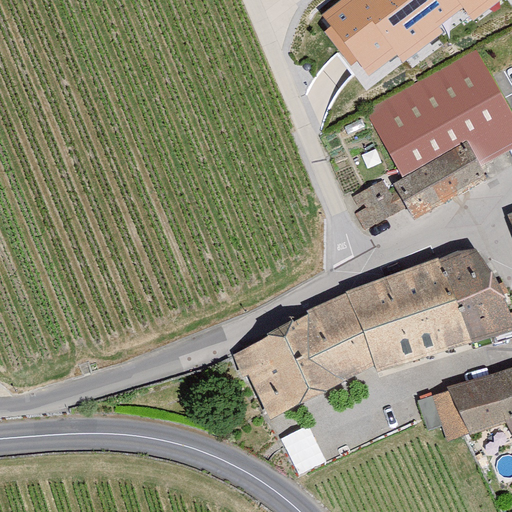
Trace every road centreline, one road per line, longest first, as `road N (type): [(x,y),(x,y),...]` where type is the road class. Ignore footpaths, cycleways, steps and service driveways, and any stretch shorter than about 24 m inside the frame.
road 1 (residential): [(0,410),(191,359),(482,210)]
road 2 (tertiary): [(0,440),(86,433),(161,439),(232,463),(302,511)]
road 3 (track): [(256,0),(366,269)]
